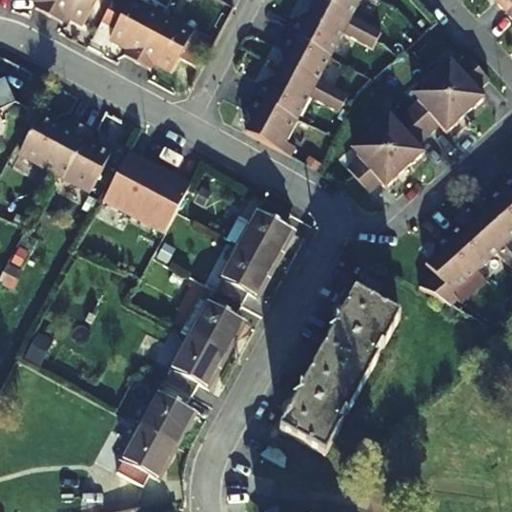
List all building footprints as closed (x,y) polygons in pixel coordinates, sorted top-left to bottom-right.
[(32,0),(39,4),(35,12),(49,20),(59,0),(32,0)] [(59,0),(49,20),(62,26),(66,18),(84,28),(98,0),(59,0)] [(316,0),(310,13),(297,16),(283,45),(286,58),(281,68),(277,75),(263,79),(255,94),(249,107),(253,121),(248,132),(292,157),(296,148),(288,143),(301,118),(314,95),(342,110),(346,101),(350,93),(323,78),(334,57),(348,32),(375,46),(379,38),(383,29),(356,14),(363,0),(316,0)] [(511,0),(498,0),(499,2),(508,13),(511,17),(511,176),(509,176),(496,187),(484,199),(483,213),(477,218),(470,224),(456,224),(444,234),(432,245),(432,259),(423,266),(432,276),(419,288),(451,306),(455,303),(451,297),(479,272),(498,255),(511,269),(511,0)] [(138,66),(162,20),(132,4),(112,41),(134,53),(130,62),(138,66)] [(162,20),(138,66),(151,73),(155,65),(189,82),(201,59),(185,50),(193,36),(162,20)] [(480,93),(491,83),(469,57),(457,68),(452,62),(431,81),(412,98),(417,105),(405,115),(396,123),(391,118),(352,154),(357,159),(346,170),(356,182),(369,196),(381,186),(385,190),(405,172),(424,155),(419,149),(429,140),(441,128),(446,135),(465,118),(486,100),(480,93)] [(58,173),(82,128),(67,121),(63,128),(42,117),(22,155),(58,173)] [(82,128),(58,173),(93,192),(112,155),(91,143),(95,135),(82,128)] [(129,156),(104,204),(167,236),(179,214),(193,188),(129,156)] [(244,248),(281,267),(299,234),(291,230),(298,218),(270,202),(244,248)] [(218,294),(247,309),(252,301),(259,305),(281,267),(244,248),(218,294)] [(0,282),(0,284),(12,291),(20,274),(8,268),(0,282)] [(27,277),(20,274),(12,291),(19,294),(27,277)] [(300,395),(280,430),(328,458),(403,321),(383,308),(392,293),(365,278),(342,327),(336,324),(331,335),(334,336),(305,390),(302,387),(298,394),(300,395)] [(193,338),(231,359),(251,323),(242,318),(247,309),(218,294),(213,303),(193,338)] [(193,338),(213,303),(205,299),(186,334),(193,338)] [(166,385),(197,401),(203,390),(211,394),(231,359),(193,338),(166,385)] [(141,430),(180,450),(201,414),(192,409),(197,401),(166,385),(141,430)] [(180,450),(141,430),(117,472),(147,489),(153,478),(162,483),(180,450)]
